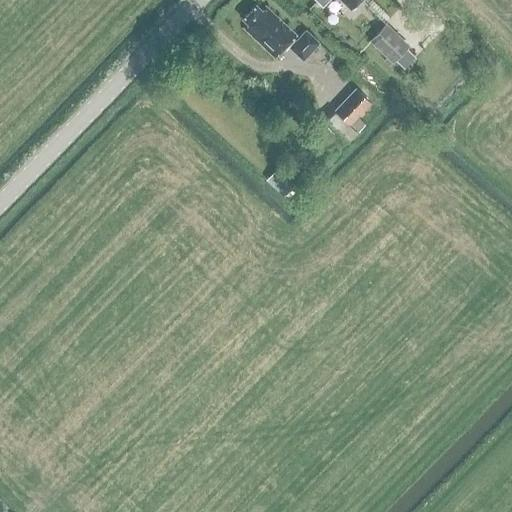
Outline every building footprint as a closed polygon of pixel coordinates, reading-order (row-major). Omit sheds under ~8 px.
[(316,0),(319,2),(320,0),(336,0),(349,13),(361,0),(316,0)] [(293,39),(262,10),(258,14),(252,9),(239,22),(246,28),(242,32),(272,60),(293,39)] [(409,46),(386,23),(369,41),(392,64),(409,46)] [(320,43),(305,30),(289,47),(303,61),(320,43)] [(187,75),(200,60),(194,55),(181,70),(187,75)] [(372,103),(356,88),(334,111),(350,126),(351,124),(359,132),(367,124),(359,117),(372,103)] [(295,185),(278,168),(266,180),(284,197),(295,185)]
